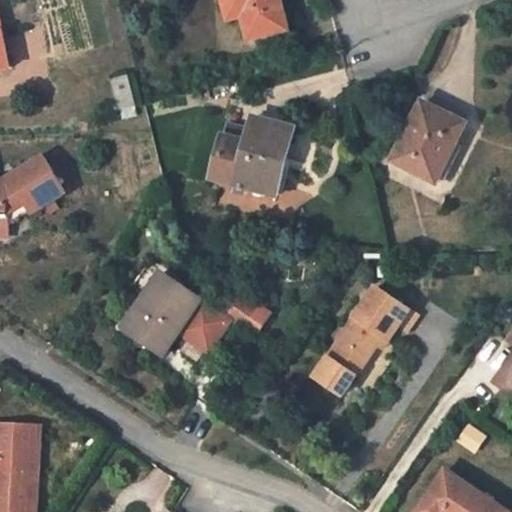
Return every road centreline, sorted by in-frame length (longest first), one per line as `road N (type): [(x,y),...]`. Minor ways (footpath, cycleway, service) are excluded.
road 1 (residential): [(0,341),(158,449),(293,495),(317,511)]
road 2 (residential): [(452,0),(335,34)]
